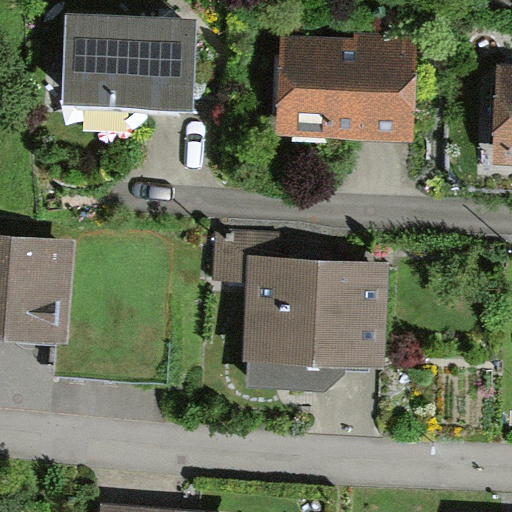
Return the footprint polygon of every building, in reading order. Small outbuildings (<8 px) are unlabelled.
[(65,107),(181,112),(185,29),(69,24),(65,107)] [(406,135),(408,44),(290,43),(289,133),(406,135)] [(511,167),(511,69),(498,69),(498,168),(511,167)] [(217,232),(215,281),(249,284),(244,389),(324,395),(346,373),(346,368),(384,369),(388,261),(282,258),(283,235),(217,232)] [(77,238),(0,233),(0,335),(71,340),(77,238)] [(23,511),(24,506),(0,503),(0,511),(23,511)]
